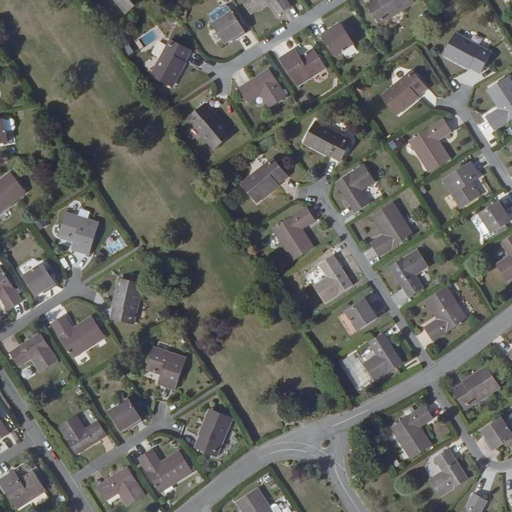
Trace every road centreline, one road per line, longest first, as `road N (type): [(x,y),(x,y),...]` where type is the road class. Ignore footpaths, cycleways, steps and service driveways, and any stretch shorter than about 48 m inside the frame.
road 1 (residential): [(318,191),(434,377)]
road 2 (residential): [(324,443),(263,454),(200,503)]
road 3 (residential): [(220,73),(336,0)]
road 4 (residential): [(511,463),(489,465),(476,453),(429,379)]
road 5 (residential): [(429,379),(324,443)]
